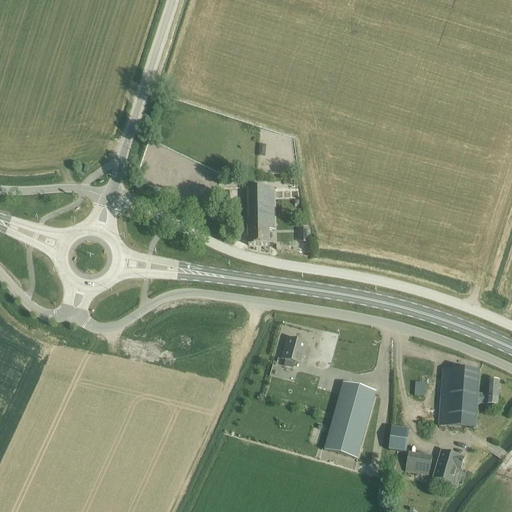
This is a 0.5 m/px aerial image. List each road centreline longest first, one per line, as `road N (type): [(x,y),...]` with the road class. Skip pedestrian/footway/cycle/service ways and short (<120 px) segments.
road 1 (unclassified): [(511,368),(374,320),(214,294),(164,299),(114,328),(95,328),(72,313)]
road 2 (unclassified): [(511,327),(380,280),(232,253),(111,196)]
road 3 (primary): [(511,349),(356,296),(121,262)]
road 4 (unclassified): [(111,196),(172,0)]
